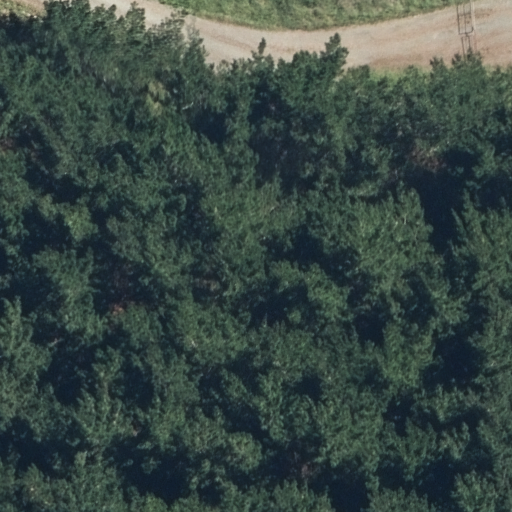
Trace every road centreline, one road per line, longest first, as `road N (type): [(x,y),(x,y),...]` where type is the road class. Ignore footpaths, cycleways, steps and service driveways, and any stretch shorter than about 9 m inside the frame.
road 1 (unclassified): [(234,227),(321,284),(511,324)]
road 2 (unclassified): [(234,227),(511,155)]
road 3 (unclassified): [(0,69),(234,227)]
